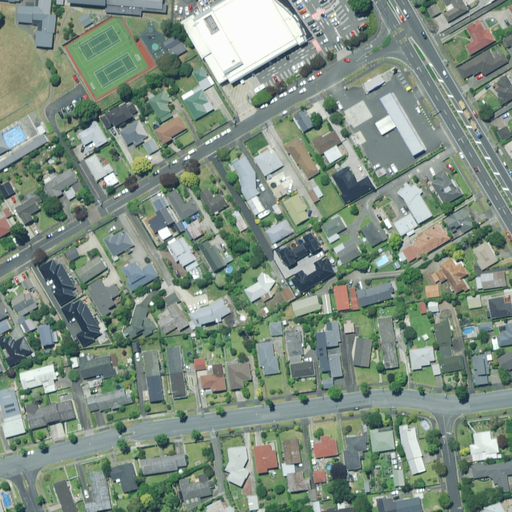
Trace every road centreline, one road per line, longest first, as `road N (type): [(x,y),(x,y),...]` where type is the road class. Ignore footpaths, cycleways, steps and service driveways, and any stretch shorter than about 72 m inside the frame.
road 1 (residential): [(401,37),(0,271)]
road 2 (residential): [(17,464),(126,435),(378,398),(441,403)]
road 3 (trunk): [(511,224),(401,37)]
road 4 (trunk): [(412,20),(511,190)]
